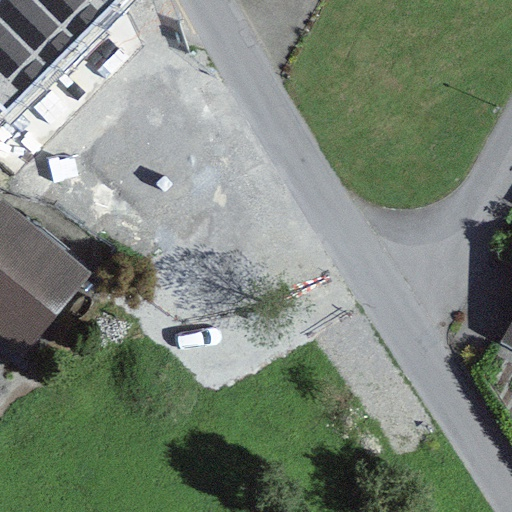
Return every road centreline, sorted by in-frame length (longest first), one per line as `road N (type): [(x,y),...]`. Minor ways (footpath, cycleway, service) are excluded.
road 1 (residential): [(212,0),(397,330)]
road 2 (residential): [(397,330),(511,511)]
road 3 (residential): [(397,330),(511,161)]
